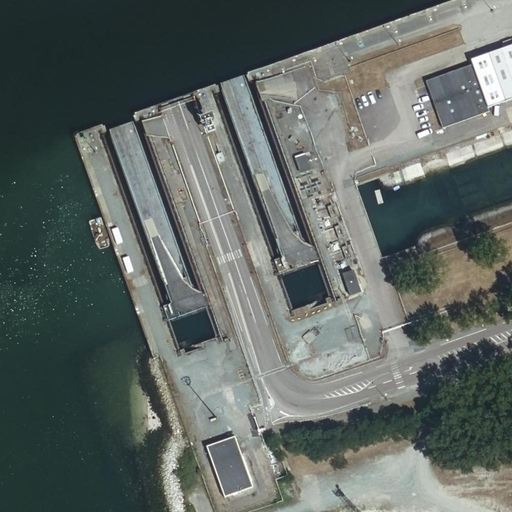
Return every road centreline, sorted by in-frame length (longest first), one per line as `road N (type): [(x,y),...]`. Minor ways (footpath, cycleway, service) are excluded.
road 1 (tertiary): [(184,130),(271,375),(290,396),(320,398),(511,331)]
road 2 (track): [(300,511),(400,480),(421,460),(454,388),(456,351)]
road 3 (unclassified): [(71,0),(118,132),(184,130)]
road 4 (tertiary): [(139,0),(184,130)]
